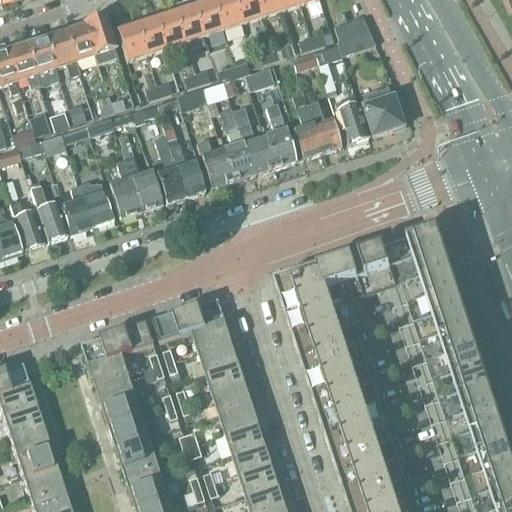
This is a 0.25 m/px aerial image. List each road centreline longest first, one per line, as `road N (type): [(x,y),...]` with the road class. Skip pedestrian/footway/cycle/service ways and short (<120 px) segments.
road 1 (residential): [(235,261),(485,174)]
road 2 (residential): [(316,511),(235,261)]
road 3 (residential): [(0,341),(235,261)]
road 4 (residential): [(375,312),(438,511)]
road 5 (secondary): [(404,0),(466,117),(485,174)]
road 6 (secondary): [(511,135),(447,14)]
